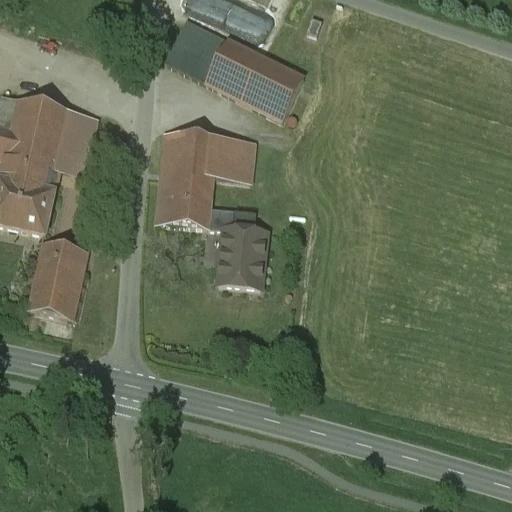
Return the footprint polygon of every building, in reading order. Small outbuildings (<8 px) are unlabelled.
[(321,27),(311,24),(306,37),(316,41),(321,27)] [(226,47),(185,26),(164,69),(205,90),(226,47)] [(303,85),(226,47),(205,90),(282,128),(303,85)] [(0,107),(0,163),(4,165),(17,108),(1,104),(0,107)] [(71,120),(17,107),(17,108),(4,165),(4,167),(58,179),(83,184),(96,126),(71,120)] [(253,149),(164,140),(160,181),(212,186),(249,190),(253,149)] [(58,179),(4,167),(0,182),(0,232),(44,242),(58,179)] [(212,186),(160,181),(155,231),(207,236),(209,215),(212,186)] [(255,220),(209,215),(207,236),(223,238),(223,236),(253,239),(255,220)] [(253,239),(223,236),(223,238),(218,292),(260,296),(265,240),(253,239)] [(87,260),(42,250),(27,317),(72,327),(87,260)]
